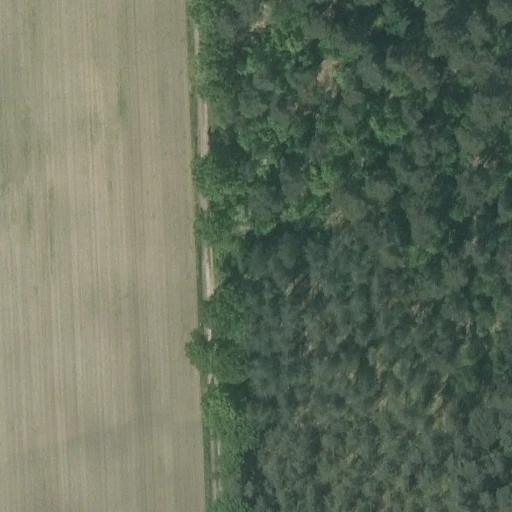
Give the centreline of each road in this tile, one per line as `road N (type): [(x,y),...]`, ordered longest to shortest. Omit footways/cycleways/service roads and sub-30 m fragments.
road 1 (track): [(511,124),(439,143),(282,209),(206,214)]
road 2 (track): [(218,511),(206,214)]
road 3 (track): [(206,214),(196,0)]
